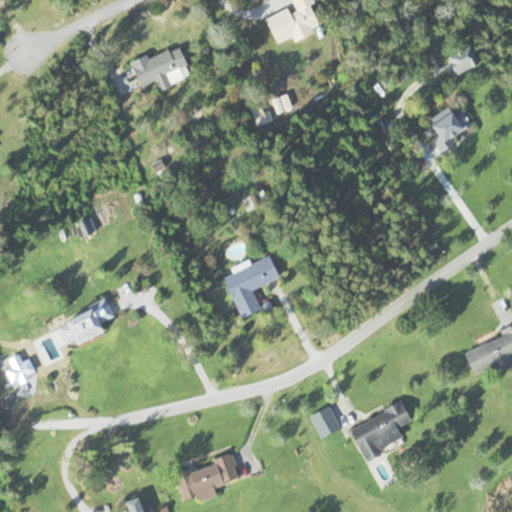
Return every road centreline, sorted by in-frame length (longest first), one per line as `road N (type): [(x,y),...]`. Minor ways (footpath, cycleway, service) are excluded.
road 1 (residential): [(87,426),(327,362),(511,230)]
road 2 (residential): [(23,58),(139,0)]
